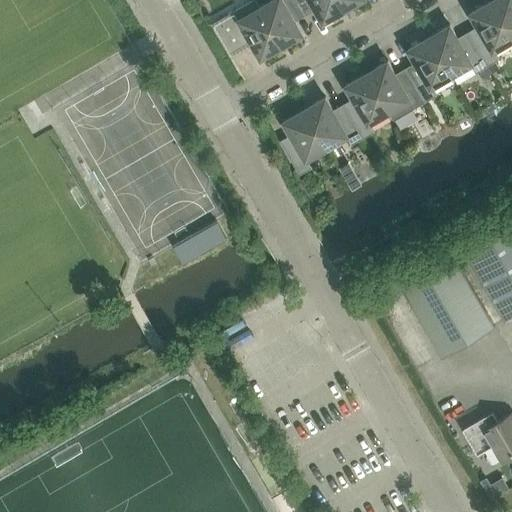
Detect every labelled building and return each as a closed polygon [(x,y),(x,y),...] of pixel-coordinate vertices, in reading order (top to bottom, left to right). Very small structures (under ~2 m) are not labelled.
[(220,18),(213,22),(231,52),(253,40),(262,56),(283,44),(260,6),(259,6),(255,0),(251,0),(236,9),(220,18)] [(270,0),(260,6),(283,44),(304,32),(300,25),(294,15),(304,9),(298,0),(270,0)] [(298,0),(304,9),(315,3),(320,13),(324,20),(345,8),(340,0),(298,0)] [(340,0),(345,8),(359,0),(340,0)] [(495,49),(511,38),(511,32),(493,0),(489,0),(471,11),(481,27),(471,33),(489,64),(500,57),(495,49)] [(511,0),(493,0),(511,32),(511,0)] [(489,64),(471,33),(461,39),(451,22),(430,35),(453,73),(472,62),(477,70),(489,64)] [(433,85),(453,73),(430,35),(409,47),(419,64),(409,70),(426,100),(438,93),(433,85)] [(426,100),(409,70),(399,75),(389,59),(368,71),(395,118),(426,100)] [(508,77),(502,67),(494,71),(500,82),(508,77)] [(395,118),(368,71),(347,83),(357,100),(347,106),(364,136),(376,129),(371,121),(390,110),(395,118)] [(364,136),(347,106),(337,112),(327,95),(306,107),(328,146),(348,134),(353,142),(364,136)] [(309,157),(328,146),(306,107),(285,119),(295,136),(284,142),(301,172),(314,165),(309,157)] [(357,175),(348,180),(350,182),(352,186),(361,181),(360,180),(359,177),(357,175)] [(307,177),(305,178),(302,180),(305,186),(308,185),(310,184),(307,177)] [(218,220),(175,245),(184,261),(227,236),(218,220)] [(511,222),(466,249),(507,319),(511,315),(511,222)] [(445,355),(496,325),(455,255),(405,284),(445,355)] [(511,457),(511,413),(501,420),(496,411),(467,428),(481,452),(495,444),(505,461),(511,457)] [(488,475),(482,479),(492,496),(510,485),(504,475),(492,482),(488,475)]
